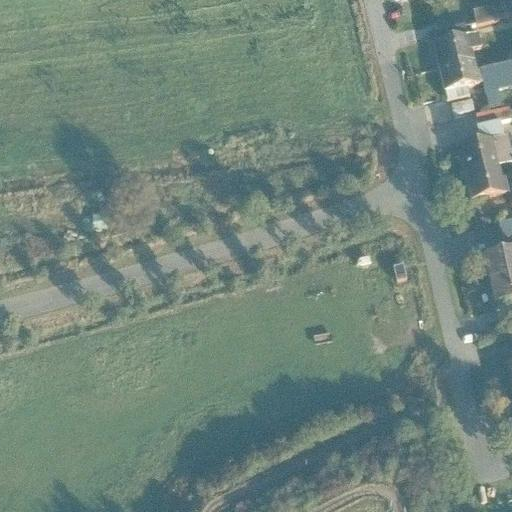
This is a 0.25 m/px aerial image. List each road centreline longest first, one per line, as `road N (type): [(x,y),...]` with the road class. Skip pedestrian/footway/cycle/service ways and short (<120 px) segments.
road 1 (unclassified): [(0,313),(417,196)]
road 2 (residential): [(417,196),(483,471)]
road 3 (residential): [(371,0),(417,196)]
